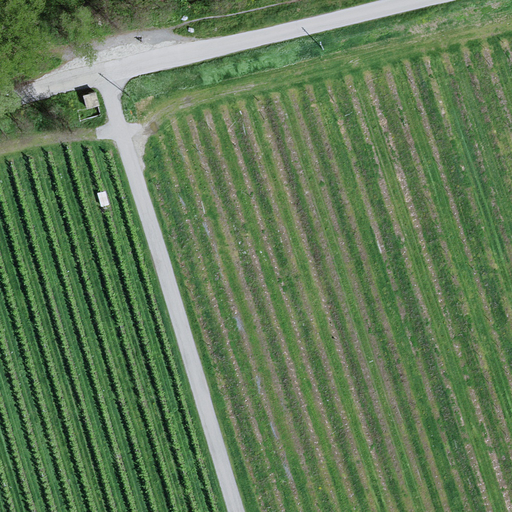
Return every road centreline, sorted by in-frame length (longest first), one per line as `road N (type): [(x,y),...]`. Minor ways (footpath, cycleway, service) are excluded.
road 1 (unclassified): [(104,72),(235,511)]
road 2 (unclassified): [(104,72),(416,0)]
